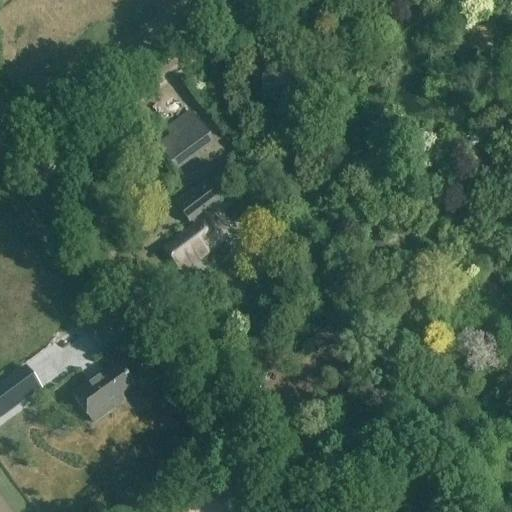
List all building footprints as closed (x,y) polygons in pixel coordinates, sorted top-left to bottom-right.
[(262,79),(262,100),(286,100),(286,98),(290,98),(290,78),(262,79)] [(172,138),(159,147),(172,165),(209,139),(190,113),(167,130),(172,138)] [(164,251),(181,273),(182,273),(225,241),(209,220),(208,218),(203,221),(200,217),(221,201),(205,181),(174,205),(190,225),(192,224),(195,227),(164,251)] [(121,398),(134,388),(119,368),(101,381),(98,377),(72,397),(92,424),(124,402),(121,398)] [(0,417),(38,390),(23,370),(0,386),(0,417)] [(46,468),(45,491),(63,492),(63,468),(46,468)]
